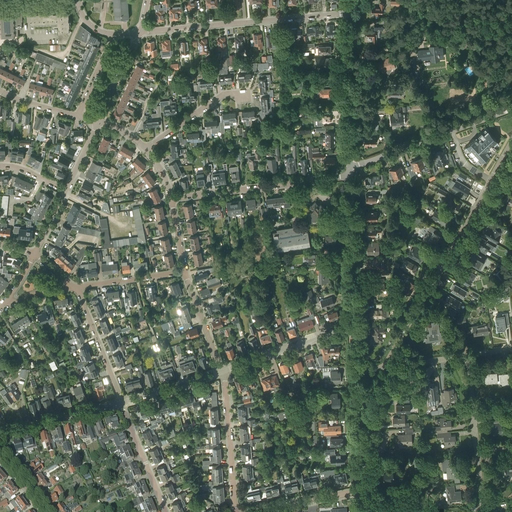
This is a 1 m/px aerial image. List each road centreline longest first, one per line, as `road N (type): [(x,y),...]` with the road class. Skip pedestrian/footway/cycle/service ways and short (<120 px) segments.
road 1 (residential): [(385,367),(498,164)]
road 2 (residential): [(139,32),(347,13)]
road 3 (residential): [(171,198),(348,176)]
road 4 (residential): [(349,168),(511,108)]
road 5 (residential): [(349,168),(347,13)]
road 6 (residential): [(353,324),(348,176)]
road 7 (residential): [(234,511),(221,371)]
road 8 (residential): [(221,371),(353,324)]
road 9 (residential): [(0,433),(121,402)]
road 10 (residential): [(121,402),(73,287)]
